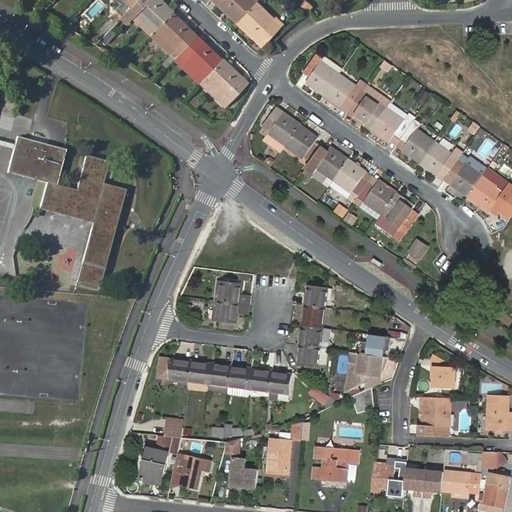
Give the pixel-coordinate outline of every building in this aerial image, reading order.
[(54,0),(43,0),(39,5),(44,9),(54,0)] [(119,0),(105,0),(123,16),(130,8),(124,2),(123,3),(119,0)] [(153,33),(172,13),(158,0),(137,0),(130,8),(135,13),(134,14),(153,33)] [(219,0),(216,4),(235,22),(254,2),(251,0),(219,0)] [(308,14),(313,7),(304,0),(303,0),(299,7),(308,14)] [(329,0),(330,1),(327,3),(334,9),(342,0),(329,0)] [(259,35),(264,40),(280,23),(275,18),(273,20),(254,2),(235,22),(254,40),(259,35)] [(135,13),(130,8),(123,16),(119,20),(125,26),(131,20),(149,37),(153,33),(134,14),(135,13)] [(173,51),(174,49),(179,54),(192,41),(187,36),(191,31),(172,13),(153,33),(173,51)] [(174,60),(179,54),(174,49),(173,51),(153,33),(149,37),(174,60)] [(221,60),(202,42),(198,46),(192,41),(179,54),(185,60),(184,61),(202,79),(221,60)] [(303,81),(322,94),(338,73),(319,59),(320,57),(314,53),(300,71),(307,76),(303,81)] [(240,78),(221,60),(202,79),(221,97),(222,96),(228,101),(241,87),(235,82),(240,78)] [(338,73),(322,94),(340,107),(343,101),(350,106),(353,102),(361,90),(349,81),(338,73)] [(353,116),(356,119),(370,129),(386,107),(368,95),(372,90),(365,85),(361,90),(353,102),(350,106),(355,109),(357,110),(355,112),(353,116)] [(194,96),(189,102),(196,107),(201,101),(194,96)] [(403,119),(386,107),(370,129),(388,141),(391,135),(398,140),(413,119),(406,114),(403,119)] [(300,124),(280,111),(276,116),(270,111),(259,126),(260,127),(257,131),(263,136),(265,132),(285,146),(300,124)] [(413,119),(398,140),(404,145),(401,150),(418,163),(434,141),(416,129),(419,124),(413,119)] [(477,135),(481,126),(473,122),(469,131),(477,135)] [(300,124),(285,146),(303,158),(304,157),(310,162),(320,147),(314,143),(318,137),(300,124)] [(260,139),(280,153),(285,146),(265,132),(263,136),(260,139)] [(15,135),(6,171),(46,182),(39,208),(92,222),(77,281),(99,286),(125,188),(103,182),(109,160),(85,154),(76,189),(56,183),(65,149),(15,135)] [(460,154),(454,149),(451,154),(434,141),(418,163),(436,175),(440,170),(446,174),(457,159),(460,154)] [(304,171),(310,176),(312,173),(316,167),(331,178),(333,180),(348,158),(331,146),(327,151),(320,147),(310,162),(304,171)] [(267,158),(263,163),(269,168),(273,162),(267,158)] [(366,171),(348,158),(333,180),(351,192),(352,191),(358,196),(369,181),(362,177),(366,171)] [(449,184),(466,196),(481,174),(464,162),(463,164),(457,159),(446,174),(452,179),(449,184)] [(316,167),(312,173),(327,183),(331,178),(316,167)] [(507,182),(486,167),(481,174),(502,190),(506,184),(507,182)] [(466,196),(485,210),(489,204),(509,218),(511,214),(511,188),(506,184),(502,190),(481,174),(466,196)] [(357,197),(381,214),(396,192),(379,180),(375,185),(369,181),(358,196),(357,197)] [(416,206),(396,192),(381,214),(400,228),(401,227),(407,231),(418,216),(412,212),(416,206)] [(357,197),(354,202),(377,219),(381,214),(357,197)] [(344,219),(354,225),(359,217),(350,211),(344,219)] [(427,248),(417,241),(409,253),(419,260),(427,248)] [(220,280),(218,301),(240,304),(241,295),(239,295),(240,283),(220,280)] [(303,305),(324,308),(327,287),(308,285),(306,296),(304,296),(303,305)] [(215,321),(234,324),(236,314),(238,315),(240,304),(218,301),(215,321)] [(322,328),(324,308),(303,305),(302,315),(304,315),(302,326),(322,328)] [(319,348),(322,328),(302,326),(301,337),(299,337),(298,345),(319,348)] [(330,340),(331,330),(322,328),(319,348),(328,349),(331,350),(332,344),(330,340)] [(386,357),(389,337),(371,335),(362,334),(359,354),(384,356),(386,357)] [(317,364),(319,348),(298,345),(296,355),(298,355),(297,366),(316,369),(317,364)] [(326,365),(328,349),(319,348),(317,364),(326,365)] [(351,353),(346,393),(365,383),(364,393),(374,389),(378,387),(380,375),(377,375),(378,371),(381,372),(384,356),(359,354),(351,353)] [(434,365),(434,374),(433,385),(455,386),(457,366),(447,365),(447,360),(435,353),(432,357),(431,364),(434,365)] [(160,358),(157,377),(188,381),(190,360),(181,359),(180,361),(160,358)] [(188,381),(187,381),(208,384),(210,364),(199,363),(200,361),(190,360),(188,381)] [(210,364),(208,384),(228,386),(230,365),(221,364),(221,366),(210,364)] [(230,365),(228,386),(248,389),(251,370),(240,368),(241,366),(230,365)] [(251,370),(248,389),(269,391),(271,370),(262,369),(261,371),(251,370)] [(271,370),(269,391),(289,394),(291,375),(281,374),(281,371),(271,370)] [(329,395),(313,383),(307,392),(323,404),(329,395)] [(228,386),(208,384),(207,389),(227,392),(228,386)] [(331,385),(330,396),(339,402),(341,387),(331,385)] [(248,389),(228,386),(227,392),(248,394),(248,389)] [(353,398),(358,415),(375,410),(374,389),(364,393),(353,398)] [(451,396),(421,394),(421,402),(424,402),(424,414),(423,422),(419,422),(418,430),(449,432),(451,396)] [(496,427),(501,427),(511,427),(511,411),(507,411),(508,395),(488,394),(486,426),(496,427)] [(183,422),(165,420),(165,427),(182,429),(183,422)] [(302,423),(292,425),(290,440),(301,441),(303,423),(302,423)] [(308,441),(310,424),(303,423),(301,441),(304,441),(308,441)] [(214,426),(213,436),(224,437),(225,427),(214,426)] [(182,429),(165,427),(163,439),(181,439),(182,429)] [(228,451),(242,452),(243,436),(231,440),(228,451)] [(163,439),(160,439),(157,451),(170,454),(180,456),(185,439),(181,439),(163,439)] [(271,439),(268,472),(288,474),(291,441),(271,439)] [(407,463),(410,449),(396,446),(393,460),(407,463)] [(349,463),(359,464),(360,451),(317,447),(316,458),(324,458),(323,468),(322,479),(347,481),(349,463)] [(150,449),(143,479),(163,484),(170,454),(157,451),(150,449)] [(496,450),(483,449),(482,465),(494,466),(496,450)] [(469,452),(468,462),(480,463),(481,453),(469,452)] [(211,473),(214,465),(190,459),(180,456),(173,484),(182,487),(197,490),(202,471),(211,473)] [(230,486),(256,487),(258,471),(244,469),(245,458),(233,457),(232,469),(231,469),(230,486)] [(376,466),(373,491),(379,492),(380,486),(389,487),(391,474),(382,473),(383,466),(376,466)] [(314,478),(322,479),(323,468),(315,467),(314,478)] [(442,492),(444,473),(425,471),(423,497),(432,497),(432,491),(442,492)] [(479,494),(481,475),(445,472),(443,492),(453,493),(453,496),(454,496),(455,499),(465,500),(466,497),(467,497),(468,492),(479,494)] [(490,475),(488,505),(507,506),(510,477),(490,475)]
